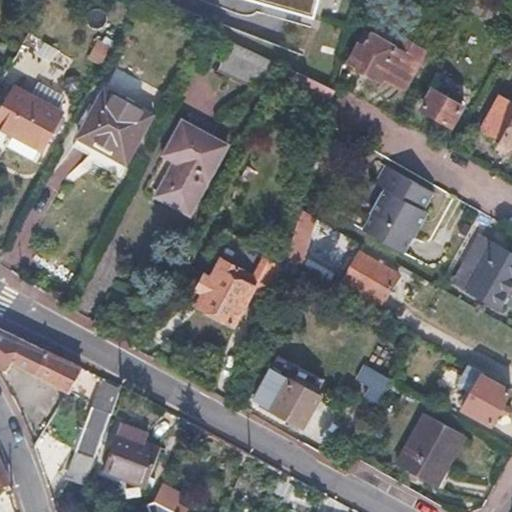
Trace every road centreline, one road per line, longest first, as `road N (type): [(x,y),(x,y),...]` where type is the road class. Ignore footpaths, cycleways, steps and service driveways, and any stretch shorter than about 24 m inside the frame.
road 1 (residential): [(0,303),(391,511)]
road 2 (residential): [(511,198),(361,114)]
